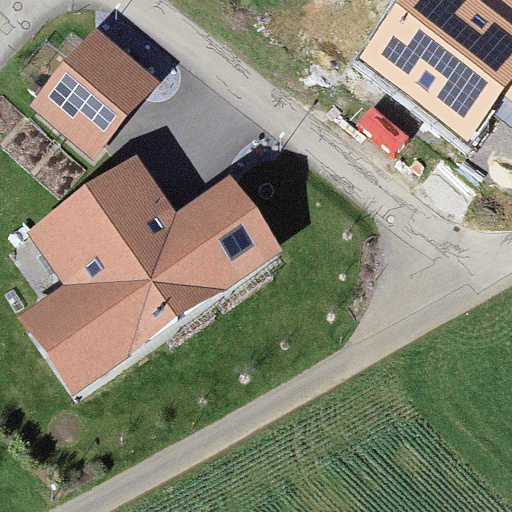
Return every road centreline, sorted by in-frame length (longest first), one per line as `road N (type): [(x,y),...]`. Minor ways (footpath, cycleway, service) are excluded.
road 1 (residential): [(467,283),(110,0)]
road 2 (residential): [(467,283),(75,511)]
